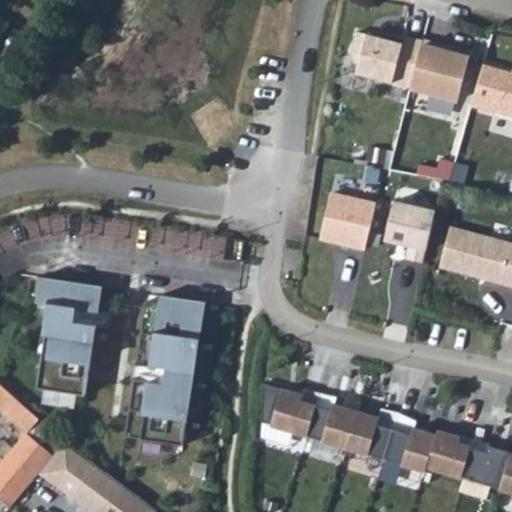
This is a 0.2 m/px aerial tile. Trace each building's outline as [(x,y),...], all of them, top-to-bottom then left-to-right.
[(0,41),(15,22),(0,10),(0,41)] [(411,89),(424,42),(407,37),(406,40),(386,34),(385,39),(360,32),(353,57),(363,59),(359,74),(411,89)] [(443,46),(424,42),(411,89),(460,103),(471,59),(441,51),(443,46)] [(511,118),(511,72),(486,65),(474,107),(511,118)] [(332,193),(321,239),(365,249),(376,204),(332,193)] [(395,201),(386,241),(410,246),(407,258),(424,263),(436,211),(395,201)] [(511,240),(453,225),(443,265),(511,282),(511,240)] [(103,286),(44,277),(39,307),(51,308),(47,335),(54,336),(51,357),(44,356),(39,387),(86,394),(96,324),(74,321),(75,309),(99,313),(103,286)] [(204,302),(180,298),(178,306),(146,302),(137,365),(168,369),(166,384),(135,379),(126,437),(182,445),(204,302)] [(305,391),(265,379),(264,417),(312,431),(324,389),(307,384),(305,391)] [(66,441),(0,383),(0,409),(27,434),(53,457),(66,441)] [(339,393),(324,389),(312,431),(350,443),(360,407),(337,401),(339,393)] [(382,413),(360,407),(350,443),(389,454),(402,409),(385,404),(382,413)] [(430,467),(431,462),(440,431),(418,425),(420,417),(402,409),(389,454),(430,467)] [(466,472),(477,435),(464,432),(464,433),(442,426),(440,431),(431,462),(466,472)] [(53,457),(27,434),(0,466),(0,499),(11,508),(41,473),(53,457)] [(505,485),(511,461),(511,447),(493,442),(494,439),(477,435),(466,472),(505,485)] [(41,473),(57,485),(81,453),(66,441),(53,457),(41,473)] [(81,453),(57,485),(92,511),(131,511),(142,498),(81,453)] [(142,498),(131,511),(155,511),(157,510),(142,498)]
